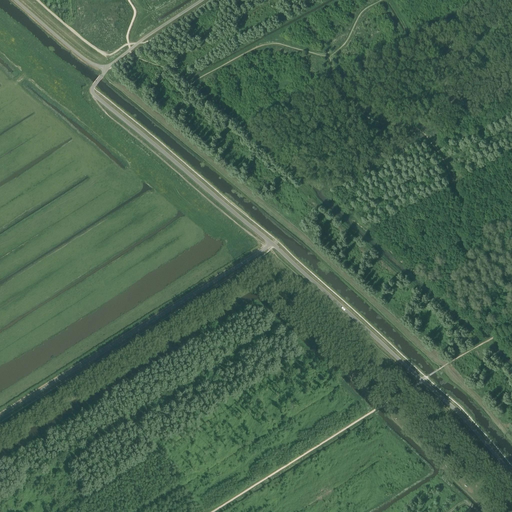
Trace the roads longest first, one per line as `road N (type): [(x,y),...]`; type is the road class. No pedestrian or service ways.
road 1 (unknown): [(511,479),(420,382),(91,90)]
road 2 (unknown): [(0,408),(262,243)]
road 3 (unknown): [(213,0),(147,43),(108,55),(36,0)]
